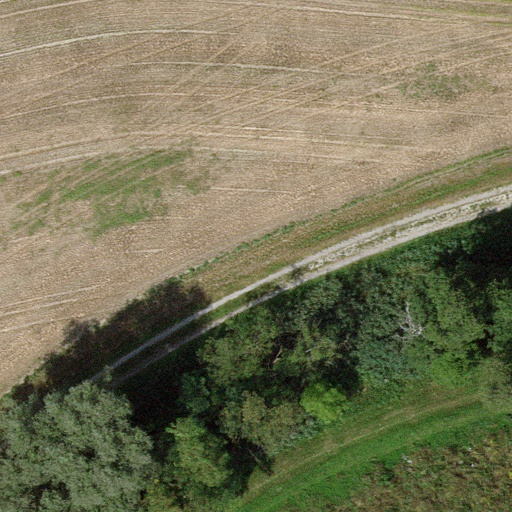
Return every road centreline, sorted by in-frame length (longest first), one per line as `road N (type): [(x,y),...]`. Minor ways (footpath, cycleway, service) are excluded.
road 1 (track): [(511,203),(379,242),(169,348),(0,471)]
road 2 (track): [(236,511),(259,495),(511,404)]
